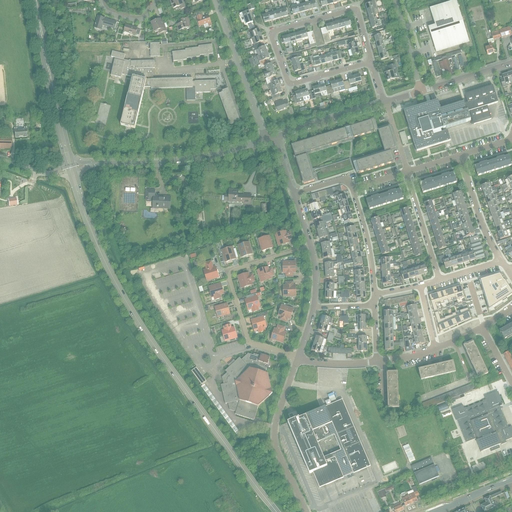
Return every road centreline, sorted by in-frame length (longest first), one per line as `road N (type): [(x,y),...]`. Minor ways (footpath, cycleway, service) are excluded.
road 1 (secondary): [(275,511),(121,293),(71,168)]
road 2 (residential): [(371,62),(286,80),(271,32),(352,9)]
road 3 (secondary): [(71,168),(36,0)]
road 4 (unclassified): [(71,168),(187,161),(232,149)]
road 5 (residential): [(304,510),(274,441),(297,357)]
road 6 (residential): [(251,343),(230,271),(311,246)]
road 7 (residential): [(265,140),(215,0)]
